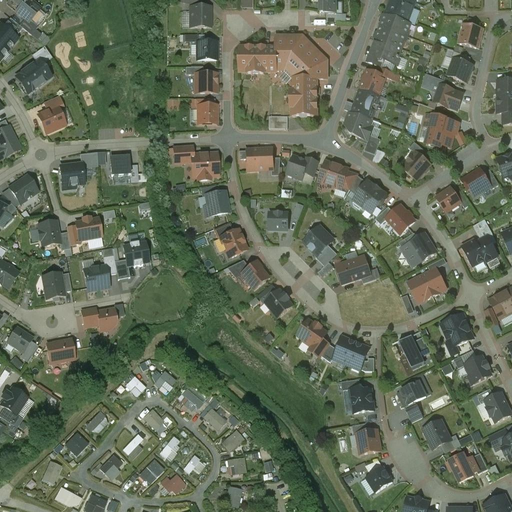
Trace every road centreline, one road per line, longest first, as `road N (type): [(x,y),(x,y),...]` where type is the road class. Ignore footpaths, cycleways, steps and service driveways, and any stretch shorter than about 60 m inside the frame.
road 1 (residential): [(469,296),(401,329),(378,334),(339,325),(259,244),(231,179),(227,139)]
road 2 (residential): [(511,480),(478,494),(429,485),(401,459),(381,382)]
road 3 (residential): [(227,139),(40,156)]
road 4 (residential): [(227,139),(232,33),(312,30)]
road 5 (residential): [(484,151),(474,110),(500,10),(511,10)]
road 6 (residential): [(372,0),(326,137)]
road 7 (residential): [(0,303),(22,317),(119,300)]
